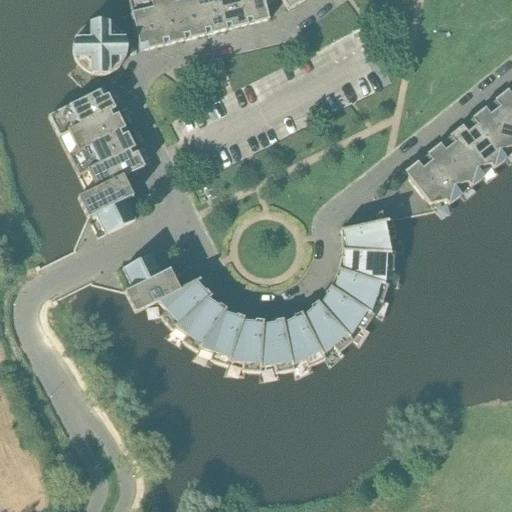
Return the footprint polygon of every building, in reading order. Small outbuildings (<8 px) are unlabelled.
[(127,0),(131,16),(130,16),(135,39),(137,39),(140,53),(162,48),(150,0),(127,0)] [(150,0),(162,48),(183,43),(172,0),(150,0)] [(194,0),(172,0),(183,43),(204,38),(194,0)] [(194,0),(204,38),(225,32),(217,0),(194,0)] [(239,0),(217,0),(225,32),(246,27),(239,0)] [(264,7),(272,4),(270,0),(239,0),(246,27),(268,22),(264,7)] [(288,13),(305,0),(270,0),(272,4),(279,0),(288,13)] [(83,29),(80,32),(118,69),(121,66),(123,63),(124,60),(125,58),(126,55),(126,51),(126,47),(125,43),(124,40),(122,37),(120,34),(118,31),(117,30),(114,28),(110,26),(105,24),(101,24),(96,24),(92,25),(87,26),(83,29)] [(104,77),(108,76),(109,75),(112,74),(115,72),(118,69),(80,32),(77,35),(74,39),(73,44),(72,48),(72,53),(73,58),(75,62),(77,66),(78,67),(80,70),(83,73),(87,75),(91,76),(95,77),(99,78),(104,77)] [(511,88),(495,102),(511,124),(511,88)] [(47,118),(57,138),(114,110),(104,90),(91,96),(90,95),(69,106),(70,107),(47,118)] [(511,124),(495,102),(472,120),(505,162),(504,163),(508,168),(511,165),(511,124)] [(67,158),(123,129),(114,110),(57,138),(67,158)] [(505,162),(472,120),(450,138),(483,180),(482,181),(486,186),(498,176),(494,171),(504,163),(505,162)] [(67,158),(76,177),(133,148),(123,129),(67,158)] [(471,189),(482,181),(483,180),(450,138),(427,156),(460,198),(459,199),(463,204),(475,194),(471,189)] [(122,178),(123,180),(143,169),(133,148),(76,177),(86,196),(86,197),(122,178)] [(448,208),(459,199),(460,198),(427,156),(404,175),(409,181),(408,182),(423,201),(424,200),(441,222),(453,212),(448,208)] [(77,200),(87,220),(125,201),(125,202),(133,199),(123,180),(122,178),(86,197),(86,196),(77,200)] [(87,220),(97,241),(135,222),(125,202),(125,201),(87,220)] [(341,253),(394,254),(394,255),(404,256),(400,236),(395,237),(392,223),(392,221),(383,223),(381,213),(363,227),(339,232),(341,242),(341,253)] [(393,271),(394,255),(394,254),(341,253),(340,262),(337,272),(388,288),(397,291),(399,271),(393,271)] [(113,275),(123,294),(162,275),(152,256),(113,275)] [(134,316),(144,311),(152,307),(151,306),(179,292),(178,291),(169,271),(162,275),(123,294),(134,316)] [(334,281),(329,289),(374,318),(382,324),(388,305),(383,303),(388,288),(337,272),(334,281)] [(171,333),(210,297),(204,289),(199,280),(178,291),(179,292),(151,306),(152,307),(144,311),(156,325),(160,322),(171,333)] [(316,304),(352,343),(358,351),(369,334),(365,331),(374,318),(329,289),(323,297),(316,304)] [(217,304),(210,297),(171,333),(163,340),(180,351),(183,346),(196,355),(225,310),(217,304)] [(308,310),(300,315),(324,362),(328,371),(343,358),(340,354),(352,343),(316,304),(308,310)] [(233,315),(225,310),(196,355),(191,363),(210,369),(211,365),(226,370),(242,319),(233,315)] [(324,362),(300,315),(291,319),(281,321),(292,373),(294,383),(312,374),(310,369),(324,362)] [(242,319),(226,370),(223,378),(243,379),(244,375),(259,376),(262,322),(252,321),(242,319)] [(262,322),(259,376),(259,385),(278,380),(278,377),(292,373),(281,321),(271,322),(262,322)]
